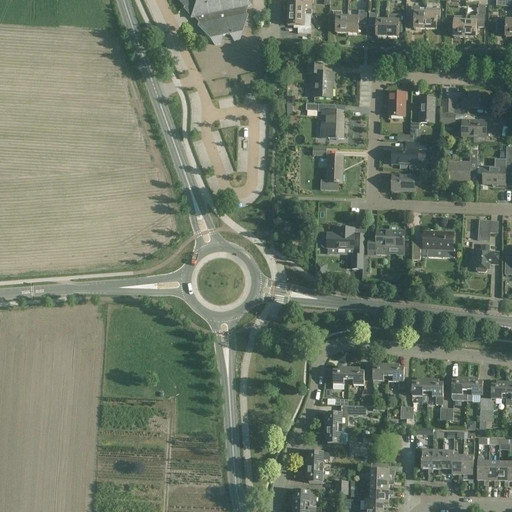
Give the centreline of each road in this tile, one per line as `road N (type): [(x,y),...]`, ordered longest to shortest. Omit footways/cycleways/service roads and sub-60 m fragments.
road 1 (residential): [(511,212),(372,201),(375,76),(493,78),(510,91),(510,133)]
road 2 (residential): [(271,511),(330,349),(343,343),(511,359)]
road 3 (tertiary): [(122,0),(191,194)]
road 4 (tertiary): [(494,320),(335,301)]
road 5 (tertiary): [(239,511),(226,377)]
